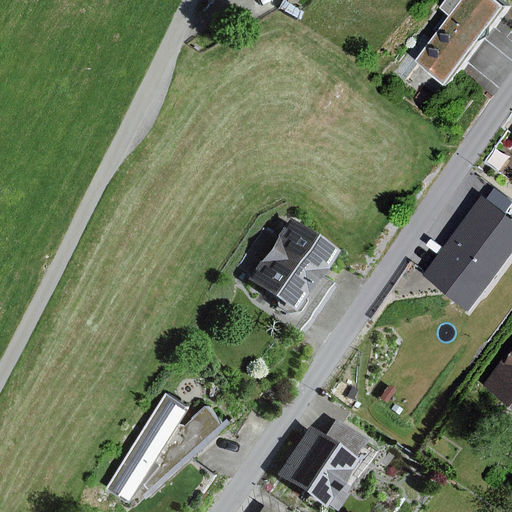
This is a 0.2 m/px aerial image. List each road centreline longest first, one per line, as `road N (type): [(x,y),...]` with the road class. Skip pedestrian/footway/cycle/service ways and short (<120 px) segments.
road 1 (residential): [(511,88),(222,511)]
road 2 (residential): [(197,0),(0,385)]
